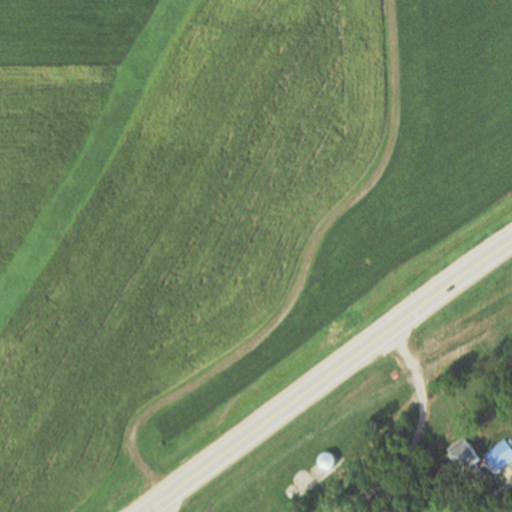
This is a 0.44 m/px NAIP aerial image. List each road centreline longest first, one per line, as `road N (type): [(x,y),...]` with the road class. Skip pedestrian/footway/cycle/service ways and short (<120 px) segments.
road 1 (track): [(164,502),(131,451),(142,415),(250,349),(278,321),(324,227),(354,203),(395,131),(389,0)]
road 2 (primary): [(511,241),(150,511)]
